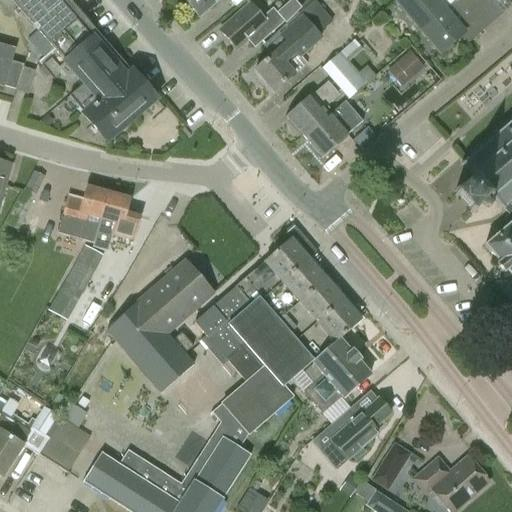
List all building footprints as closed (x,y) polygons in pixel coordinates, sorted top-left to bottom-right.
[(57,0),(9,0),(82,85),(67,98),(82,115),(106,143),(155,100),(131,73),(125,77),(120,72),(57,0)] [(218,0),(182,0),(198,17),(218,0)] [(395,0),(394,1),(419,30),(454,0),(395,0)] [(501,15),(488,0),(454,0),(419,30),(439,54),(461,36),(467,44),(501,15)] [(511,0),(501,0),(509,8),(511,5),(511,0)] [(302,18),(280,37),(266,49),(271,55),(253,71),(271,92),(305,63),(301,58),(322,39),(318,35),(332,23),(316,4),(302,18)] [(235,50),(265,23),(249,5),(219,31),(235,50)] [(333,83),(330,86),(327,82),(286,118),(288,121),(286,122),(294,131),(295,130),(303,139),(329,116),(323,109),(338,95),(337,94),(340,91),(348,101),(375,78),(366,67),(358,74),(349,63),(362,51),(354,41),(321,69),(333,83)] [(0,86),(2,87),(15,90),(21,69),(22,66),(9,62),(13,51),(0,46),(0,86)] [(387,71),(401,88),(423,69),(409,53),(387,71)] [(16,92),(29,96),(35,74),(23,70),(16,92)] [(329,116),(303,139),(310,146),(308,147),(318,159),(320,157),(321,158),(347,136),(346,135),(361,122),(345,102),(329,116)] [(503,210),(508,216),(511,212),(511,208),(508,204),(511,200),(511,118),(511,117),(508,119),(510,122),(497,134),(495,131),(492,133),(495,136),(481,147),(479,144),(477,146),(479,149),(464,162),(461,162),(460,165),(464,166),(472,176),(471,177),(473,179),(458,192),(456,189),(454,191),(456,193),(453,195),(455,198),(458,195),(470,210),(468,212),(470,214),(472,212),(474,214),(476,213),(475,210),(481,205),(484,208),(489,209),(492,206),(493,202),(491,200),(492,200),(500,210),(500,213),(503,213),(503,210)] [(402,146),(416,159),(437,137),(423,124),(402,146)] [(0,203),(5,188),(11,167),(0,164),(0,203)] [(27,215),(45,178),(32,172),(22,192),(6,225),(17,231),(14,237),(27,243),(31,233),(43,239),(48,224),(27,215)] [(84,228),(96,232),(108,194),(86,188),(82,202),(68,198),(61,222),(84,228)] [(107,252),(111,236),(133,242),(139,218),(126,215),(130,200),(108,194),(96,232),(93,248),(107,252)] [(511,212),(508,216),(502,220),(507,226),(483,247),(497,263),(495,265),(504,275),(506,273),(511,280),(511,212)] [(280,250),(235,289),(194,325),(205,338),(200,342),(222,368),(227,363),(246,385),(212,414),(221,424),(181,486),(128,452),(118,466),(102,455),(83,484),(99,494),(126,511),(215,511),(251,457),(239,449),(248,435),(249,435),(292,398),(284,387),(311,363),(339,340),(360,322),(291,240),(280,250)] [(66,322),(103,256),(84,246),(48,311),(66,322)] [(113,340),(173,410),(206,382),(184,357),(165,335),(212,295),(202,283),(195,275),(194,276),(184,264),(106,332),(113,340)] [(185,353),(191,348),(181,335),(174,341),(185,353)] [(321,413),(340,397),(341,396),(343,399),(370,375),(358,362),(359,361),(351,352),(350,353),(339,340),(311,363),(323,377),(304,393),(321,413)] [(326,429),(334,438),(331,441),(347,459),(351,456),(355,460),(364,453),(360,448),(377,433),(373,428),(390,413),(378,400),(355,419),(347,410),(326,429)] [(21,445),(30,431),(32,428),(49,440),(54,432),(62,419),(49,411),(44,407),(34,422),(31,420),(28,425),(12,415),(9,421),(0,415),(0,475),(2,477),(23,446),(21,445)] [(76,407),(67,421),(80,428),(88,414),(76,407)] [(394,444),(371,481),(388,491),(410,455),(394,444)] [(448,511),(453,511),(488,483),(466,458),(445,476),(433,462),(412,481),(426,496),(431,492),(448,511)] [(361,483),(354,495),(367,503),(375,491),(361,483)] [(238,507),(245,511),(261,511),(269,501),(251,489),(238,507)] [(365,507),(372,511),(406,511),(375,491),(367,503),(365,507)]
